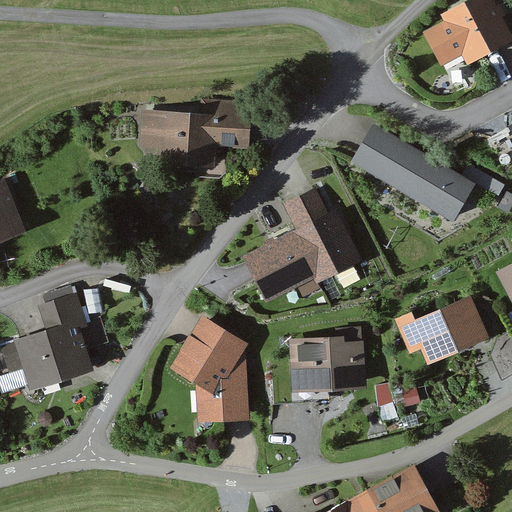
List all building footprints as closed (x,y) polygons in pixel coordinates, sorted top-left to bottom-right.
[(450,23),(429,35),(449,71),(471,59),(475,67),(511,46),(511,24),(510,22),(511,20),(511,12),(507,4),(502,7),(498,0),(475,0),(446,16),(450,23)] [(249,108),(249,102),(213,99),(212,112),(145,107),(143,144),(157,145),(156,154),(216,158),(217,137),(246,139),(249,108)] [(486,186),(382,126),(360,164),(464,224),(486,186)] [(0,239),(24,230),(3,177),(0,177),(0,239)] [(284,205),(299,234),(324,285),(368,263),(342,210),(333,214),(320,187),(284,205)] [(299,234),(251,257),(274,303),(304,290),(309,301),(327,293),(324,285),(299,234)] [(511,269),(501,275),(511,295),(511,269)] [(87,365),(82,349),(108,340),(100,315),(85,320),(76,292),(42,303),(49,326),(19,336),(14,338),(15,340),(1,344),(9,369),(27,363),(33,382),(84,366),(87,365)] [(417,312),(399,320),(417,357),(429,351),(437,369),(498,340),(477,297),(423,323),(417,312)] [(254,347),(207,318),(176,371),(200,387),(201,425),(256,423),(250,354),(254,347)] [(511,331),(497,335),(504,362),(511,360),(511,331)] [(352,337),(293,341),(297,397),(374,391),(370,342),(352,343),(352,337)] [(448,511),(422,465),(365,496),(373,511),(448,511)] [(373,511),(365,496),(336,511),(373,511)]
